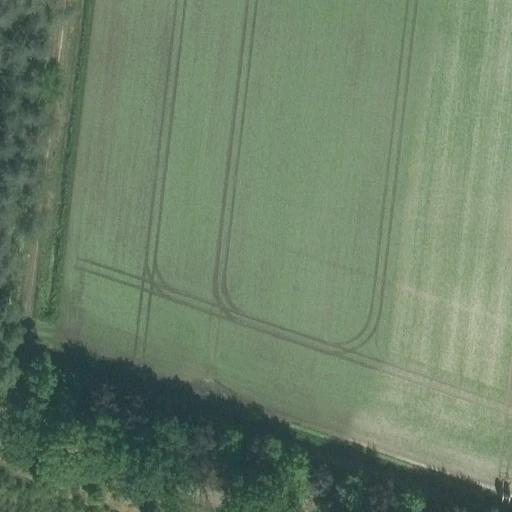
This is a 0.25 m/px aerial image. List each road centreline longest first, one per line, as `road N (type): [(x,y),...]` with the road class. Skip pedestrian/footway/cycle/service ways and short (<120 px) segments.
road 1 (track): [(0,426),(52,0)]
road 2 (track): [(213,511),(0,439)]
